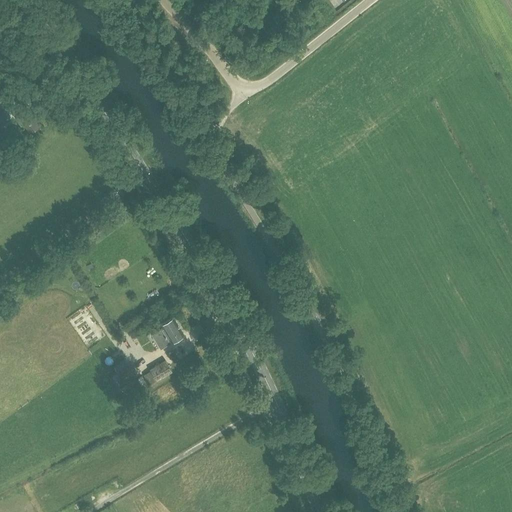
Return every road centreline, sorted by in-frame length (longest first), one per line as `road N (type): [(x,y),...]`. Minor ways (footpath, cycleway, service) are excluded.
road 1 (secondary): [(318,511),(252,353),(143,172)]
road 2 (secondary): [(143,172),(30,0)]
road 3 (unclassified): [(0,284),(143,172)]
road 4 (unclassified): [(245,95),(371,0)]
road 5 (unclassified): [(245,95),(163,0)]
